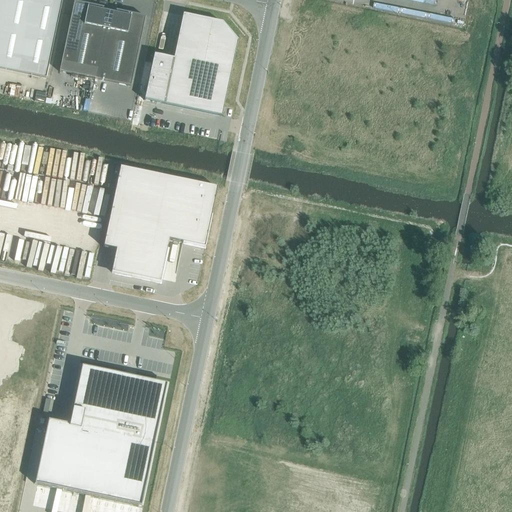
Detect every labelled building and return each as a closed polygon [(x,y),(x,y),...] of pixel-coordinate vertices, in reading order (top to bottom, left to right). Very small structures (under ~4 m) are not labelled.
[(0,0),(0,69),(46,79),(62,0),(0,0)] [(74,3),(59,72),(130,87),(145,18),(145,19),(145,17),(115,11),(115,12),(116,12),(116,14),(102,11),(102,9),(103,10),(103,9),(73,2),(73,3),(74,3)] [(153,55),(144,101),(221,117),(238,42),(222,23),(183,15),(173,59),(153,55)] [(36,92),(34,102),(44,104),(46,94),(36,92)] [(120,168),(103,248),(116,250),(111,273),(160,283),(169,241),(204,248),(217,188),(120,168)] [(48,421),(34,485),(141,507),(163,403),(160,402),(161,398),(164,386),(144,382),(144,383),(124,378),(124,375),(81,366),(69,425),(48,421)]
